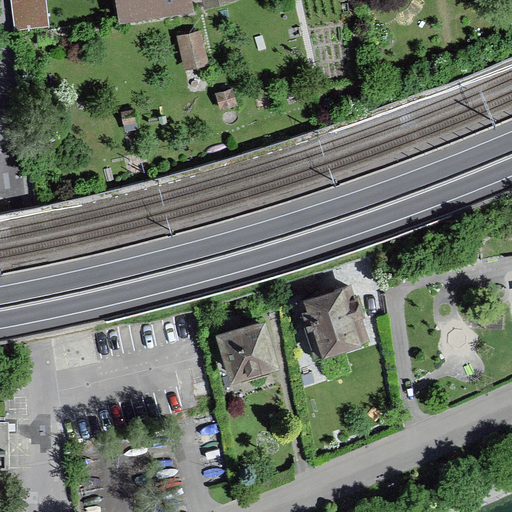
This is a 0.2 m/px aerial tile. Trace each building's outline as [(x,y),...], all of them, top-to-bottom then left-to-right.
[(190,7),(189,0),(117,0),(120,16),(184,6),(184,8),(190,7)] [(204,62),(197,32),(189,34),(188,29),(180,31),(188,65),(204,62)] [(215,94),(223,114),(238,108),(230,88),(215,94)] [(351,297),(348,285),(301,301),(318,356),(342,348),(340,342),(364,334),(357,314),(362,312),(356,295),(351,297)] [(223,333),(234,372),(239,370),(242,379),(270,370),(268,362),(273,360),(262,322),(223,333)] [(181,400),(211,394),(204,365),(175,371),(181,400)]
